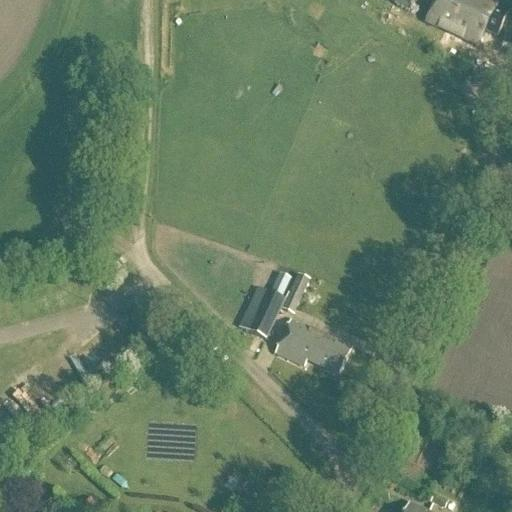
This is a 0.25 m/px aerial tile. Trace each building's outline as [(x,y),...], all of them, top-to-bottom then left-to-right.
[(378,0),(411,15),(418,0),(378,0)] [(496,40),(509,10),(486,0),(435,0),(425,24),(478,48),(484,34),(496,40)] [(298,277),(286,301),(299,307),(310,283),(298,277)] [(278,278),(274,287),(285,293),(289,283),(278,278)] [(266,345),(283,303),(259,293),(242,335),(266,345)] [(341,379),(353,353),(292,324),(277,357),(298,366),(301,360),(341,379)] [(444,511),(448,504),(434,497),(430,506),(442,511),(444,511)] [(84,511),(103,511),(90,500),(82,510),(84,511)]
